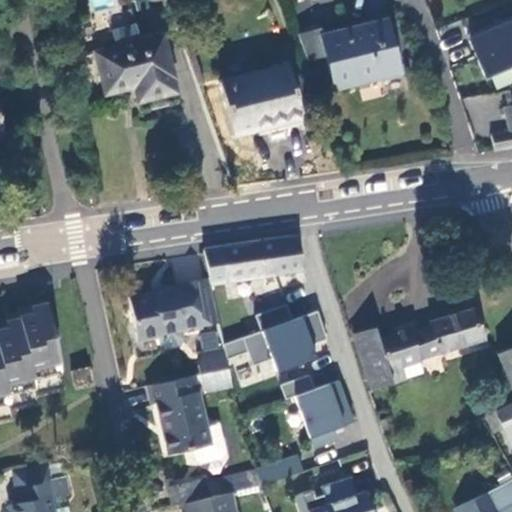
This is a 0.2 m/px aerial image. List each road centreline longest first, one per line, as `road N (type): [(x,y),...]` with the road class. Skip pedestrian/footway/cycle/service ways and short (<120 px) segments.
road 1 (residential): [(408,511),(361,402),(298,213)]
road 2 (residential): [(143,511),(69,243)]
road 3 (residential): [(69,243),(298,213)]
road 4 (residential): [(298,213),(480,182)]
